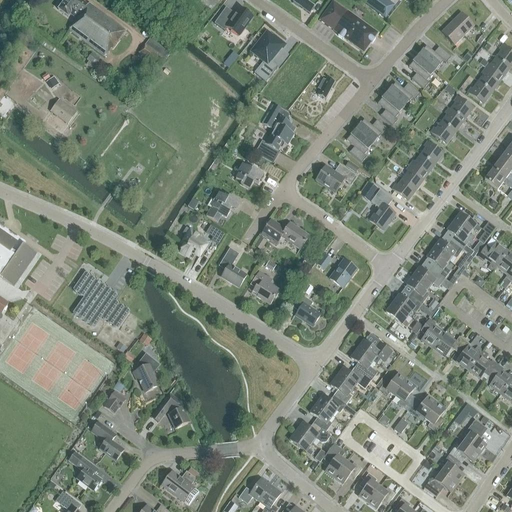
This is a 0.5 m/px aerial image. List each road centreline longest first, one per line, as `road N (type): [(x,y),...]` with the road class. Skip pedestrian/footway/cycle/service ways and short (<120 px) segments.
road 1 (unclassified): [(314,366),(130,252),(0,191)]
road 2 (residential): [(387,267),(511,102)]
road 3 (residential): [(280,191),(371,80)]
road 4 (residential): [(371,80),(256,0)]
road 5 (residential): [(387,267),(280,191)]
road 6 (residential): [(314,366),(387,267)]
